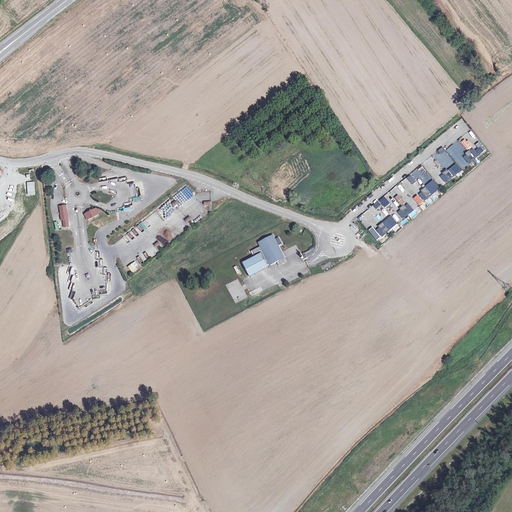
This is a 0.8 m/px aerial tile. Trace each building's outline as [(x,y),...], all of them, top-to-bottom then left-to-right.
[(471,51),(465,56),(471,62),(476,58),(471,51)] [(472,146),(466,138),(460,142),(466,150),(472,146)] [(455,161),(466,153),(458,141),(446,149),(455,161)] [(438,163),(445,157),(442,153),(445,151),(443,148),(432,156),(438,163)] [(468,156),(472,161),(477,157),(473,152),(471,150),(466,154),(468,156)] [(439,162),(440,169),(447,167),(446,160),(439,162)] [(421,166),(413,174),(418,179),(416,180),(422,186),(432,177),(421,166)] [(445,175),(449,180),(453,176),(449,172),(447,169),(443,173),(445,175)] [(408,190),(414,187),(416,190),(419,188),(415,183),(416,182),(411,174),(402,181),(408,190)] [(394,196),(398,193),(400,196),(405,191),(398,184),(390,192),(394,196)] [(423,193),(427,198),(432,194),(428,189),(426,187),(421,191),(423,193)] [(379,201),(384,208),(395,199),(389,192),(379,201)] [(396,200),(391,204),(394,209),(404,202),(399,194),(394,198),(396,200)] [(417,194),(413,198),(418,205),(423,202),(417,194)] [(402,211),(406,216),(410,212),(406,207),(404,205),(400,209),(402,211)] [(94,210),(85,215),(89,221),(98,216),(94,210)] [(380,229),(384,234),(389,230),(385,225),(383,223),(378,227),(380,229)] [(261,253),(267,265),(269,264),(270,265),(276,262),(279,261),(280,264),(284,263),(283,259),(284,258),(275,240),(273,235),(258,243),(260,246),(252,251),(255,256),(261,253)] [(276,240),(275,240),(284,258),(283,259),(284,263),(280,264),(279,261),(276,262),(279,267),(287,262),(276,240)] [(253,257),(242,263),(249,276),(268,267),(267,265),(261,253),(255,256),(253,257)] [(331,261),(321,266),(323,271),(333,266),(331,261)]
